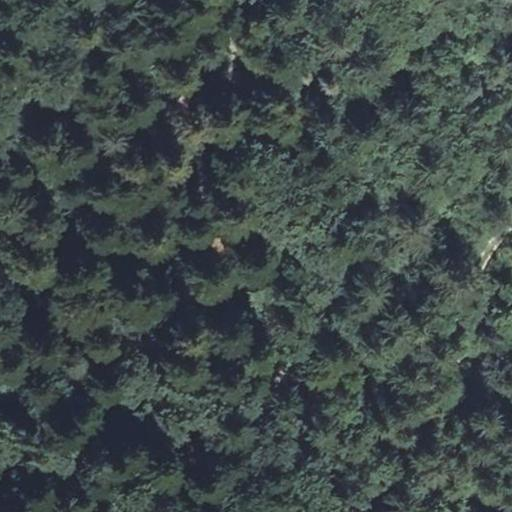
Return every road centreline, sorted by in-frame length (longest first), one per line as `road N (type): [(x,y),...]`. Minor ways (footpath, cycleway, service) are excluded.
road 1 (track): [(221,0),(242,66),(251,298),(291,415),(365,511)]
road 2 (track): [(450,511),(446,381),(458,309),(485,253),(511,226)]
